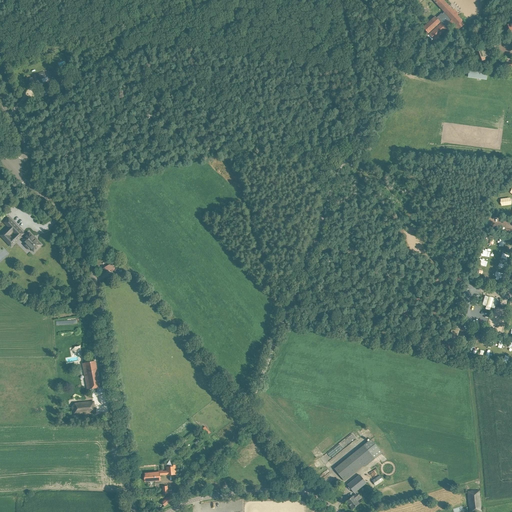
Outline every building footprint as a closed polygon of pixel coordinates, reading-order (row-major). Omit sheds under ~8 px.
[(462,21),(443,0),(432,0),(433,0),(433,1),(434,1),(445,12),(442,14),(441,13),(436,18),(435,17),(423,28),(427,32),(425,34),(431,41),(434,39),(434,40),(446,29),(445,27),(450,23),(457,31),(464,25),(461,22),(462,21)] [(479,62),(487,59),(486,56),(488,56),(487,54),(488,54),(488,53),(488,52),(487,51),(486,51),(485,50),(484,50),(483,47),(474,51),(479,62)] [(58,70),(51,72),(54,83),(61,80),(58,70)] [(469,71),(468,78),(487,80),(488,73),(469,71)] [(33,78),(29,79),(32,86),(42,83),(41,79),(46,77),(45,75),(44,72),(32,76),(33,78)] [(33,237),(29,233),(25,237),(23,235),(24,234),(9,218),(4,222),(9,227),(0,235),(10,245),(14,241),(15,240),(13,239),(12,239),(18,234),(23,239),(27,243),(25,245),(29,249),(30,247),(34,251),(40,245),(36,241),(37,241),(33,237)] [(102,269),(105,273),(111,270),(112,271),(111,272),(115,270),(115,269),(114,267),(114,268),(111,263),(102,269)] [(485,309),(490,310),(491,307),(495,308),(497,299),(485,296),(483,305),(486,306),(485,309)] [(100,387),(95,361),(85,363),(90,389),(100,387)] [(94,405),(94,402),(76,403),(76,407),(72,408),(73,415),(96,413),(95,405),(94,405)] [(365,467),(382,453),(371,439),(334,469),(344,481),(364,465),(365,467)] [(167,467),(167,471),(167,475),(176,475),(175,465),(173,465),(173,466),(167,467)] [(160,475),(163,475),(163,471),(158,471),(158,472),(144,473),(144,481),(155,480),(160,480),(160,475)] [(359,475),(351,481),(347,485),(354,493),(357,491),(366,483),(359,475)] [(372,480),(376,486),(384,480),(380,475),(372,480)] [(481,511),(479,490),(467,491),(469,511),(481,511)] [(360,496),(357,493),(358,492),(357,491),(354,493),(356,494),(353,496),(346,501),(352,509),(358,504),(355,500),(360,496)] [(170,496),(168,498),(167,497),(161,502),(164,506),(171,500),(171,501),(173,500),(170,496)]
